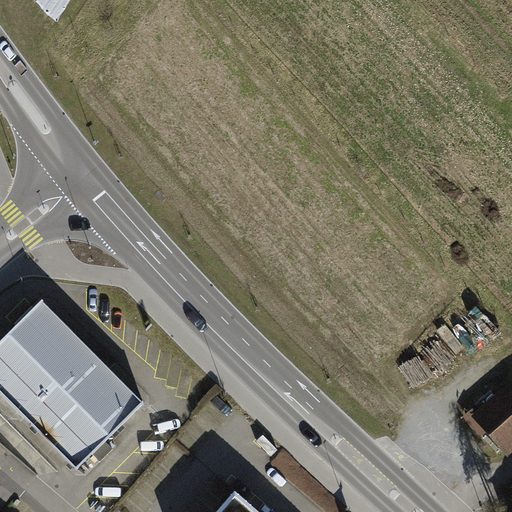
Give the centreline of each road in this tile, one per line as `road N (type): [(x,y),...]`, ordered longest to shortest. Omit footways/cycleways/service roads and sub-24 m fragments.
road 1 (secondary): [(415,511),(227,343),(74,173)]
road 2 (secondary): [(74,173),(0,71)]
